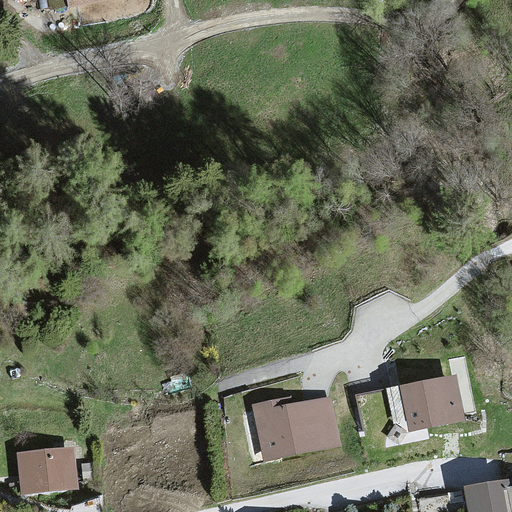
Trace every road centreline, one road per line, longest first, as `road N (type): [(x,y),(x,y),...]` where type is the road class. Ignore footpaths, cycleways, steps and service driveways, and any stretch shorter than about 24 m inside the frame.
road 1 (residential): [(511,253),(401,329),(223,395)]
road 2 (track): [(149,47),(306,14),(398,19),(444,0)]
road 3 (residential): [(257,511),(442,469)]
